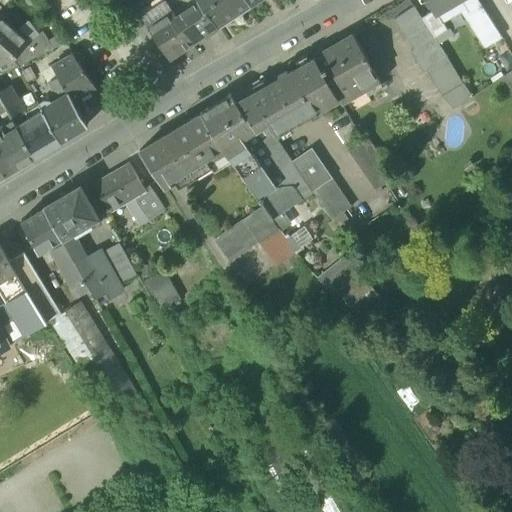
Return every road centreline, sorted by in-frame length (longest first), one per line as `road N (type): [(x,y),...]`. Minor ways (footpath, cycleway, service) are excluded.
road 1 (residential): [(0,206),(186,97)]
road 2 (residential): [(186,97),(355,0)]
